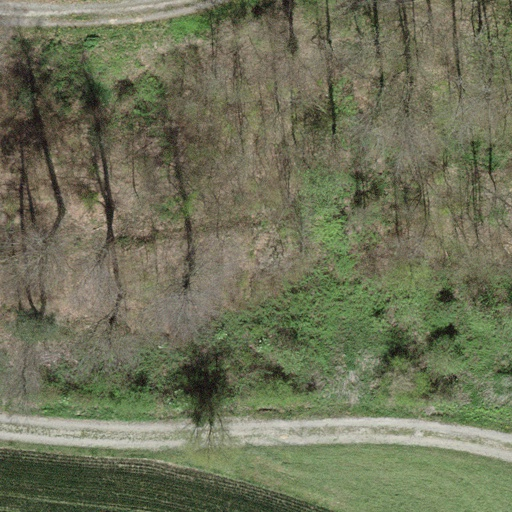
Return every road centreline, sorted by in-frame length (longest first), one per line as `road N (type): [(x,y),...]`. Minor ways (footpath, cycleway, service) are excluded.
road 1 (track): [(0,426),(156,438),(436,433),(511,446)]
road 2 (track): [(0,14),(104,15),(192,0)]
